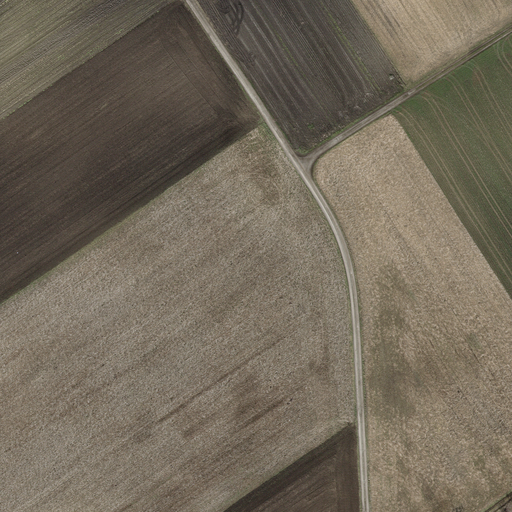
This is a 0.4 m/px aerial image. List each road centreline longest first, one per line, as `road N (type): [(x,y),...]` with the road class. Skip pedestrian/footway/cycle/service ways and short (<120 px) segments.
road 1 (track): [(188,0),(301,166),(344,250),(357,327),(364,511)]
road 2 (track): [(301,166),(511,28)]
